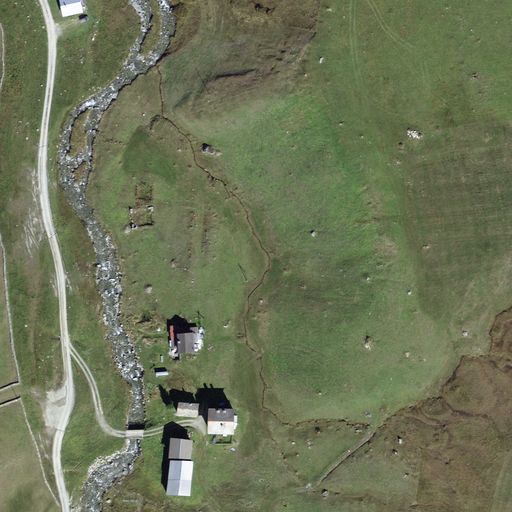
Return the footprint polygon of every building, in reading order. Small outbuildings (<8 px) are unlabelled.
[(80,0),(59,0),(63,16),(83,12),(80,0)] [(182,327),(173,327),(173,339),(176,339),(177,353),(194,353),(193,333),(182,333),(182,327)] [(197,418),(198,403),(178,402),(177,416),(197,418)] [(234,433),(234,408),(209,408),(208,433),(234,433)] [(192,442),(170,441),(168,460),(190,461),(192,442)] [(191,498),(193,464),(169,462),(166,496),(191,498)]
